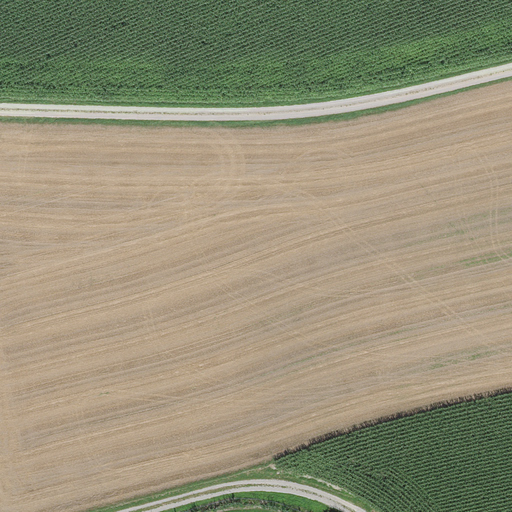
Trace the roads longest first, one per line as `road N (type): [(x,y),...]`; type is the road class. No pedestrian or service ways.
road 1 (track): [(0,111),(326,111),(511,71)]
road 2 (track): [(127,511),(280,480),(335,511)]
